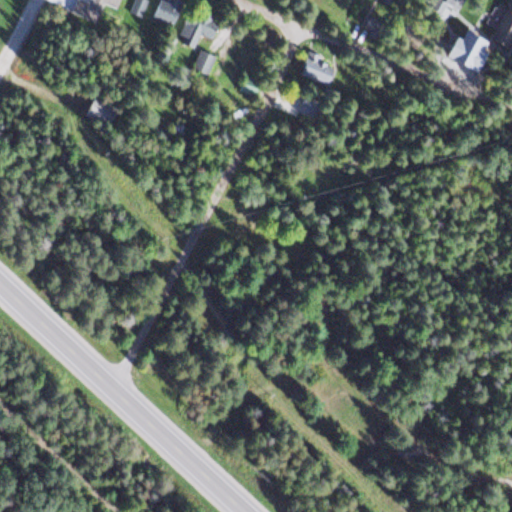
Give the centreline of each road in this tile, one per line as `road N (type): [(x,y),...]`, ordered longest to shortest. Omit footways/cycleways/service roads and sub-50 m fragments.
road 1 (residential): [(115,390),(309,27)]
road 2 (primary): [(245,511),(0,288)]
road 3 (residential): [(511,106),(238,0)]
